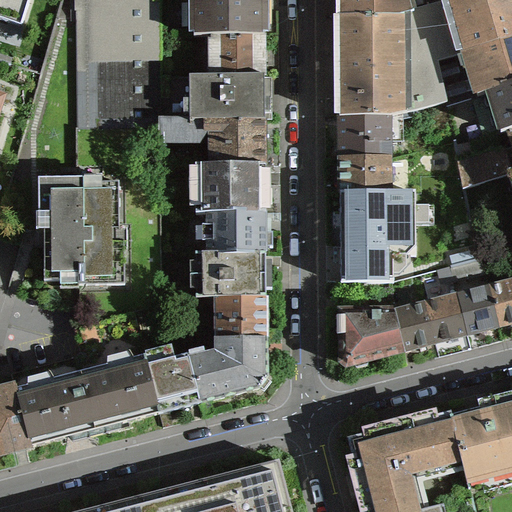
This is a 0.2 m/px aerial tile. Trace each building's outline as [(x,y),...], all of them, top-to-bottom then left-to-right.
[(0,0),(0,18),(22,26),(29,0),(0,0)] [(80,326),(133,312),(161,305),(161,298),(161,256),(160,142),(160,120),(159,78),(158,0),(62,0),(0,218),(0,238),(21,244),(11,277),(23,280),(19,293),(25,295),(44,300),(44,305),(79,305),(80,326)] [(264,1),(263,0),(193,0),(194,36),(210,36),(264,35),(264,28),(270,28),(270,6),(270,1),(264,1)] [(338,0),(339,18),(396,17),(456,0),(338,0)] [(511,0),(456,0),(396,17),(339,18),(339,45),(340,117),(390,116),(446,102),(437,62),(511,39),(511,0)] [(264,35),(210,36),(210,78),(264,77),(264,43),(264,35)] [(475,97),(511,85),(511,39),(437,62),(446,102),(447,105),(475,97)] [(210,120),(265,120),(264,88),(264,77),(210,78),(159,78),(160,120),(210,120)] [(481,129),(484,138),(508,130),(511,129),(511,85),(475,97),(484,128),(481,129)] [(390,158),(390,116),(340,117),(340,128),(340,159),(390,158)] [(205,132),(210,132),(210,120),(160,120),(160,142),(198,142),(205,132)] [(211,167),(265,166),(265,131),(265,120),(210,120),(210,132),(211,167)] [(464,188),(507,175),(511,173),(505,153),(502,151),(459,164),(464,188)] [(340,167),(340,188),(391,188),(390,158),(340,159),(340,167)] [(195,213),(215,213),(265,213),(265,176),(265,166),(211,167),(195,167),(195,213)] [(340,258),(340,283),(395,283),(395,272),(401,272),(408,264),(407,253),(416,244),(416,188),(391,188),(340,188),(340,258)] [(216,255),(266,255),(266,240),(266,226),(266,224),(265,213),(215,213),(216,255)] [(196,297),(216,297),(266,297),(266,263),(266,255),(216,255),(196,255),(196,297)] [(453,281),(450,267),(438,270),(441,284),(453,281)] [(511,281),(489,287),(499,326),(507,324),(511,322),(511,281)] [(457,295),(467,334),(475,332),(499,326),(489,287),(457,295)] [(443,341),(467,334),(457,295),(425,304),(435,343),(443,341)] [(216,339),(266,339),(266,324),(267,324),(267,310),(266,310),(266,307),(266,297),(216,297),(216,339)] [(435,343),(425,304),(393,312),(403,351),(411,349),(435,343)] [(121,430),(122,423),(159,414),(147,365),(133,312),(80,326),(74,328),(81,357),(12,374),(15,386),(31,447),(68,437),(73,442),(81,440),(121,430)] [(342,362),(347,366),(403,351),(393,312),(392,312),(341,312),(341,317),(337,317),(337,326),(337,334),(342,334),(342,362)] [(267,352),(266,339),(216,339),(216,353),(189,359),(201,403),(259,388),(267,378),(267,352)] [(147,365),(159,414),(171,411),(201,403),(189,359),(188,355),(147,365)] [(0,455),(31,447),(15,386),(0,389),(0,395),(0,397),(0,396),(0,455)] [(480,409),(451,416),(464,468),(470,489),(511,477),(511,392),(496,397),(478,401),(480,409)] [(370,511),(422,511),(426,511),(418,480),(464,468),(451,416),(435,420),(433,414),(396,424),(367,432),(368,437),(352,442),(370,511)] [(292,511),(279,460),(229,473),(79,511),(292,511)] [(475,511),(472,499),(426,511),(422,511),(475,511)]
